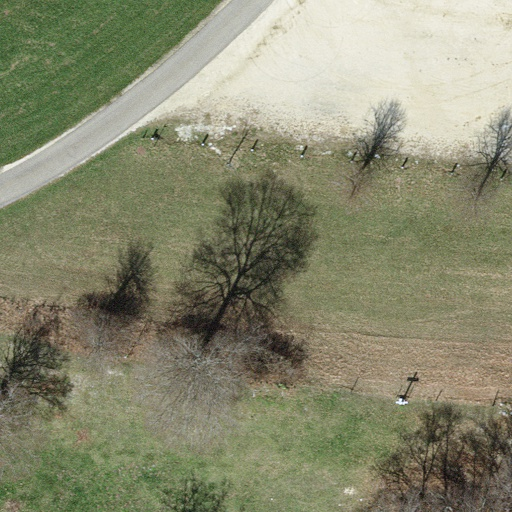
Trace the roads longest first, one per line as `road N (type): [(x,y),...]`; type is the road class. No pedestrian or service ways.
road 1 (track): [(217,33),(511,67)]
road 2 (track): [(217,33),(94,133),(0,188)]
